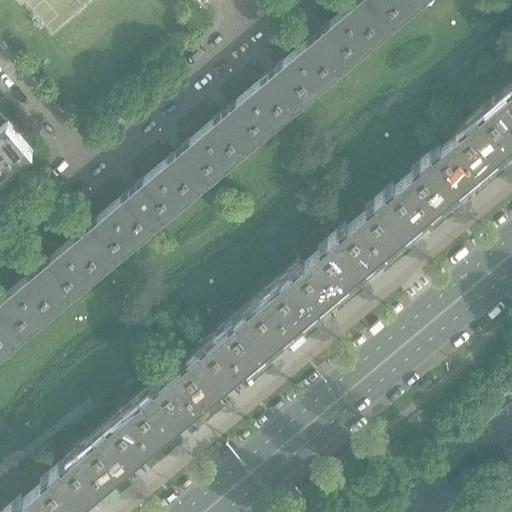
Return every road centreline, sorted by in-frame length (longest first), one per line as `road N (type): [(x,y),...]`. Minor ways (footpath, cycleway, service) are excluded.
road 1 (secondary): [(511,227),(168,511)]
road 2 (secondary): [(220,511),(511,271)]
road 3 (residential): [(82,165),(248,31)]
road 4 (residential): [(82,165),(0,68)]
